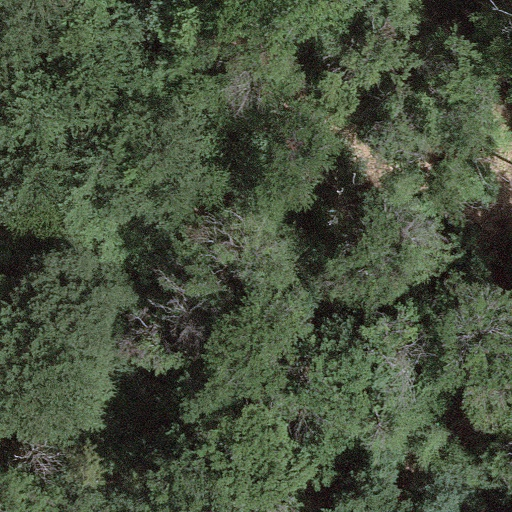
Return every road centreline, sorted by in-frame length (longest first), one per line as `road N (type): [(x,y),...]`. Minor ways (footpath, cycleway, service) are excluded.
road 1 (track): [(168,0),(330,76),(511,272)]
road 2 (track): [(146,0),(81,126),(0,238)]
